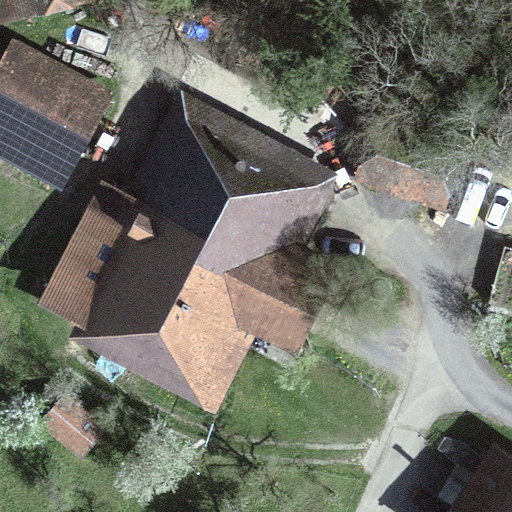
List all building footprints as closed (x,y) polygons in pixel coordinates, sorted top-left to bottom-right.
[(0,0),(0,9),(46,0),(0,0)] [(128,96),(26,39),(0,84),(0,142),(77,185),(128,96)] [(111,186),(46,317),(220,402),(258,325),(309,350),(346,276),(289,248),(332,160),(195,92),(141,201),(111,186)] [(359,180),(427,204),(448,145),(379,121),(359,180)] [(511,511),(511,451),(510,450),(466,511),(511,511)]
